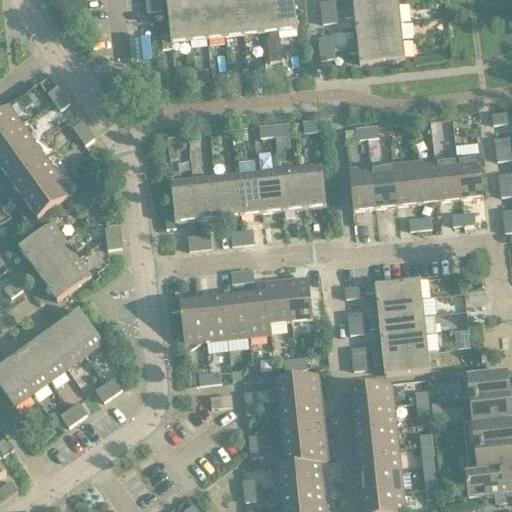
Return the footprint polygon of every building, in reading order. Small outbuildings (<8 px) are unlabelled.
[(166,1),(170,38),(171,47),(189,45),(184,0),(177,0),(173,0),(166,0),(166,1)] [(184,0),(189,45),(207,43),(202,0),(184,0)] [(202,0),(207,43),(225,41),(220,0),(202,0)] [(220,0),(225,41),(243,39),(238,0),(220,0)] [(238,0),(243,39),(261,37),(256,0),(238,0)] [(256,0),(261,37),(279,35),(274,0),(256,0)] [(274,0),(279,35),(297,33),(293,0),(274,0)] [(399,8),(397,0),(351,0),(353,6),(343,7),(344,14),(399,8)] [(161,14),(160,3),(146,5),(147,16),(161,14)] [(320,6),(321,17),(336,15),(335,4),(320,6)] [(401,26),(399,8),(344,14),(344,22),(354,20),(355,31),(401,26)] [(337,26),(336,15),(321,17),(323,28),(337,26)] [(403,44),(401,26),(355,31),(356,42),(347,43),(347,50),(403,44)] [(172,52),(171,47),(170,38),(161,39),(162,53),(172,52)] [(282,64),(279,41),(267,42),(270,65),(282,64)] [(318,42),(319,53),(334,52),(332,41),(318,42)] [(405,63),(403,44),(347,50),(348,57),(358,56),(359,68),(405,63)] [(335,63),(334,52),(319,53),(321,64),(335,63)] [(254,75),(246,76),(247,84),(254,83),(254,75)] [(52,108),(63,100),(57,91),(45,99),(52,108)] [(70,109),(63,100),(52,108),(58,117),(70,109)] [(0,144),(22,129),(9,111),(0,116),(0,144)] [(493,129),(507,128),(506,116),(492,118),(493,129)] [(304,137),(318,135),(317,124),(303,126),(304,137)] [(76,143),(88,135),(82,126),(70,134),(76,143)] [(288,127),(273,129),(275,140),(289,139),(288,127)] [(0,171),(34,147),(22,129),(0,144),(0,171)] [(260,142),(275,140),(273,129),(259,131),(260,142)] [(378,130),(367,131),(368,142),(379,141),(378,130)] [(357,144),(368,142),(367,131),(356,132),(357,144)] [(94,144),(88,135),(76,143),(83,152),(94,144)] [(496,154),(510,153),(509,142),(494,143),(496,154)] [(458,147),(459,160),(465,160),(465,155),(479,154),(478,146),(458,147)] [(0,171),(12,189),(47,164),(34,147),(0,171)] [(511,164),(510,153),(496,154),(497,165),(511,164)] [(479,159),(457,162),(461,203),(483,201),(479,159)] [(457,162),(435,164),(440,206),(461,203),(457,162)] [(59,182),(47,164),(12,189),(25,206),(59,182)] [(435,164),(414,166),(418,208),(440,206),(435,164)] [(397,210),(418,208),(414,166),(392,169),(397,210)] [(322,168),(300,171),(304,212),(326,210),(322,168)] [(375,213),(397,210),(392,169),(371,171),(375,213)] [(278,173),(283,215),(304,212),(300,171),(278,173)] [(375,213),(371,171),(349,173),(353,215),(375,213)] [(278,173),(257,175),(261,217),(283,215),(278,173)] [(257,175),(235,178),(240,219),(261,217),(257,175)] [(500,190),(511,188),(511,177),(498,179),(500,190)] [(218,222),(240,219),(235,178),(214,180),(218,222)] [(197,224),(218,222),(214,180),(192,182),(197,224)] [(59,182),(25,206),(38,225),(73,200),(59,182)] [(176,226),(197,224),(192,182),(170,185),(174,218),(175,226),(176,226)] [(511,199),(511,188),(500,190),(501,201),(511,199)] [(82,198),(88,207),(99,199),(92,191),(82,198)] [(78,214),(88,207),(82,198),(72,205),(78,214)] [(504,226),(511,225),(511,214),(502,215),(504,226)] [(463,218),(464,229),(475,228),(473,217),(463,218)] [(176,232),(176,226),(175,226),(174,218),(165,219),(166,233),(176,232)] [(453,230),(464,229),(463,218),(452,219),(453,230)] [(420,223),(421,234),(432,233),(431,221),(420,223)] [(410,235),(421,234),(420,223),(409,224),(410,235)] [(32,269),(66,245),(53,226),(19,251),(32,269)] [(105,233),(106,244),(120,242),(119,231),(105,233)] [(253,234),(242,235),(243,249),(254,248),(253,234)] [(243,249),(242,235),(231,236),(232,250),(243,249)] [(210,238),(199,240),(200,254),(211,253),(210,238)] [(200,254),(199,240),(188,241),(189,255),(200,254)] [(122,253),(120,242),(106,244),(108,255),(122,253)] [(78,262),(66,245),(32,269),(44,286),(78,262)] [(78,262),(44,286),(57,304),(91,280),(78,262)] [(253,274),(242,275),(243,287),(254,285),(253,274)] [(243,287),(242,275),(231,277),(232,288),(243,287)] [(309,282),(286,284),(291,326),(313,324),(309,282)] [(377,307),(422,302),(420,283),(375,288),(375,289),(365,290),(366,297),(375,296),(377,307)] [(11,302),(23,294),(16,284),(4,293),(11,302)] [(291,326),(286,284),(264,287),(266,297),(270,328),(291,326)] [(346,303),(360,301),(359,290),(345,292),(346,303)] [(266,297),(245,299),(249,341),(271,338),(270,328),(266,297)] [(245,299),(223,301),(228,343),(249,341),(245,299)] [(171,315),(180,314),(180,306),(180,300),(170,301),(171,315)] [(206,345),(228,343),(223,301),(202,304),(206,345)] [(368,319),(369,326),(424,320),(422,302),(377,307),(378,318),(368,319)] [(202,304),(180,306),(180,314),(184,348),(206,345),(202,304)] [(79,314),(61,327),(85,361),(103,348),(79,314)] [(362,315),(348,317),(349,328),(363,326),(362,315)] [(426,338),(424,320),(369,326),(370,333),(379,332),(381,343),(426,338)] [(364,337),(363,326),(349,328),(350,339),(364,337)] [(67,373),(85,361),(61,327),(43,339),(67,373)] [(428,356),(426,338),(381,343),(382,353),(372,355),(373,362),(428,356)] [(50,386),(67,373),(43,339),(26,352),(50,386)] [(352,353),(353,364),(367,362),(366,351),(352,353)] [(32,398),(50,386),(26,352),(8,364),(32,398)] [(428,356),(373,362),(374,369),(383,368),(385,379),(430,374),(428,356)] [(305,362),(294,363),(296,374),(307,373),(305,362)] [(368,373),(367,362),(353,364),(354,375),(368,373)] [(296,374),(294,363),(284,364),(285,375),(296,374)] [(0,391),(14,411),(32,398),(8,364),(0,370),(0,391)] [(459,379),(461,404),(511,398),(511,386),(508,387),(507,374),(459,379)] [(210,388),(222,387),(221,376),(209,377),(210,388)] [(200,389),(210,388),(209,377),(199,378),(200,389)] [(276,382),(279,404),(320,400),(318,378),(276,382)] [(107,391),(113,400),(122,394),(116,385),(107,391)] [(349,392),(352,414),(394,410),(391,387),(349,392)] [(104,407),(113,400),(107,391),(98,397),(104,407)] [(415,396),(416,407),(427,406),(426,395),(415,396)] [(246,408),(257,407),(256,396),(245,397),(246,408)] [(511,398),(461,404),(464,428),(511,422),(510,410),(511,409),(511,398)] [(210,401),(211,413),(233,411),(232,399),(210,401)] [(320,400),(279,404),(281,426),(323,421),(320,400)] [(427,406),(416,407),(418,418),(429,417),(427,406)] [(258,418),(257,407),(246,408),(247,419),(258,418)] [(71,416),(78,425),(87,419),(80,410),(71,416)] [(352,414),(354,435),(396,431),(394,410),(352,414)] [(78,425),(71,416),(62,422),(69,432),(78,425)] [(281,426),(283,447),(325,443),(323,421),(281,426)] [(464,428),(467,451),(511,446),(511,423),(511,422),(464,428)] [(354,435),(356,457),(398,452),(396,431),(354,435)] [(420,439),(421,450),(432,449),(431,438),(420,439)] [(251,451),(262,450),(261,439),(249,440),(251,451)] [(283,447),(286,468),(286,469),(320,465),(320,466),(327,465),(325,443),(283,447)] [(469,475),(497,472),(511,470),(511,446),(467,451),(469,475)] [(432,449),(421,450),(422,461),(433,460),(432,449)] [(263,461),(262,450),(251,451),(252,462),(263,461)] [(400,474),(398,452),(356,457),(359,478),(400,474)] [(322,486),(320,466),(320,465),(286,469),(286,468),(278,469),(281,491),(322,486)] [(511,470),(497,472),(500,497),(506,496),(511,495),(511,470)] [(507,506),(506,496),(500,497),(497,472),(469,475),(465,475),(468,500),(494,497),(496,508),(507,506)] [(403,495),(400,474),(359,478),(361,500),(403,495)] [(424,482),(426,493),(437,492),(435,481),(424,482)] [(244,495),(255,494),(254,483),(243,484),(244,495)] [(10,485),(1,492),(7,500),(17,494),(10,485)] [(288,511),(325,508),(322,486),(281,491),(283,511),(288,511)] [(437,492),(426,493),(427,504),(438,503),(437,492)] [(257,505),(255,494),(244,495),(245,506),(257,505)] [(404,511),(403,495),(361,500),(362,511),(404,511)]
